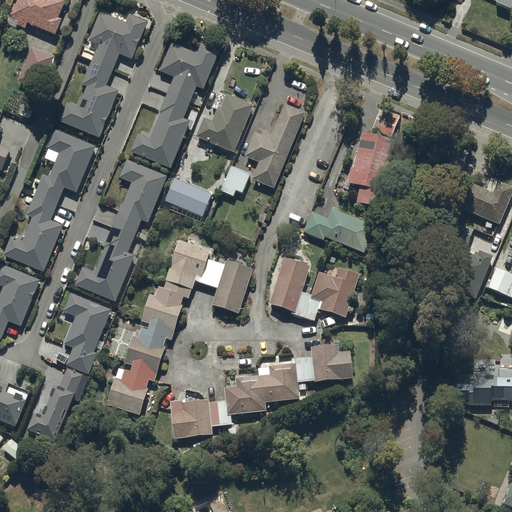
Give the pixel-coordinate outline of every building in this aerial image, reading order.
[(17,26),(26,30),(28,25),(56,37),(63,22),(59,20),(66,4),(57,0),(19,0),(17,6),(15,6),(10,19),(19,23),(17,26)] [(511,0),(498,0),(496,6),(511,12),(511,10),(511,0)] [(133,61),(148,24),(130,17),(127,24),(101,14),(89,43),(99,47),(83,87),(87,88),(79,109),(67,104),(60,123),(100,140),(120,93),(107,87),(120,56),(133,61)] [(197,89),(204,91),(220,53),(202,45),(198,55),(172,45),(160,73),(175,79),(160,115),(161,115),(151,141),(139,136),(131,154),(171,170),(191,123),(184,120),(197,89)] [(33,49),(18,83),(41,92),(55,58),(33,49)] [(197,139),(235,155),(254,108),(227,97),(222,110),(219,109),(213,123),(205,120),(197,139)] [(253,182),(275,191),(306,115),(285,106),(271,141),(255,135),(245,159),(260,165),(253,182)] [(373,131),(392,139),(400,119),(381,112),(373,131)] [(0,171),(3,173),(12,151),(0,145),(0,126),(2,122),(0,121),(0,171)] [(77,195),(97,148),(56,132),(48,150),(60,155),(50,179),(44,177),(27,217),(33,220),(23,243),(12,239),(4,257),(45,274),(64,228),(51,223),(65,190),(77,195)] [(361,188),(357,204),(379,210),(395,142),(363,134),(354,170),(352,169),(348,185),(361,188)] [(116,304),(135,258),(129,255),(142,222),(149,225),(168,179),(128,162),(120,180),(133,185),(122,210),(121,209),(104,249),(106,250),(96,275),(83,270),(76,287),(116,304)] [(237,192),(243,195),(251,177),(232,169),(222,193),(234,199),(237,192)] [(166,203),(203,219),(213,196),(176,181),(166,203)] [(455,208),(500,227),(511,198),(511,189),(498,184),(493,195),(466,183),(455,208)] [(313,214),(304,234),(324,243),(326,239),(365,255),(376,229),(333,211),(328,221),(313,214)] [(455,241),(468,246),(474,231),(461,226),(455,241)] [(198,278),(203,280),(211,253),(180,243),(167,284),(165,291),(160,290),(157,299),(151,297),(142,324),(151,327),(149,333),(143,331),(140,341),(134,339),(125,366),(134,368),(132,374),(120,371),(108,407),(141,418),(149,391),(147,391),(150,383),(155,384),(166,350),(164,349),(167,341),(172,343),(183,308),(182,308),(184,299),(189,301),(192,292),(193,292),(198,278)] [(494,259),(480,254),(478,259),(460,252),(445,288),(476,301),(494,259)] [(270,307),(296,315),(311,269),(285,261),(270,307)] [(213,308),(240,316),(254,272),(227,263),(213,308)] [(0,340),(2,342),(10,324),(22,329),(41,282),(1,266),(0,267),(0,287),(4,289),(0,299),(0,340)] [(319,312),(346,320),(360,278),(339,271),(336,280),(320,275),(312,301),(322,304),(319,312)] [(489,290),(511,299),(511,276),(497,271),(489,290)] [(67,368),(90,377),(98,356),(95,355),(112,312),(72,296),(65,314),(77,319),(65,347),(74,351),(67,368)] [(312,350),(315,385),(354,381),(351,354),(340,355),(339,347),(312,350)] [(225,391),(228,418),(267,414),(266,405),(301,402),(297,366),(270,369),(271,378),(236,381),(237,390),(225,391)] [(89,380),(68,371),(60,391),(56,390),(43,421),(36,418),(29,434),(43,440),(46,443),(56,447),(75,402),(79,404),(89,380)] [(492,404),(511,403),(511,372),(500,372),(500,380),(474,380),(474,387),(458,387),(458,403),(470,403),(470,408),(492,408),(492,404)] [(0,423),(17,430),(32,395),(10,386),(9,389),(0,385),(0,423)] [(175,442),(214,438),(210,403),(186,405),(186,403),(172,404),(175,442)] [(13,442),(5,451),(20,464),(28,455),(13,442)]
